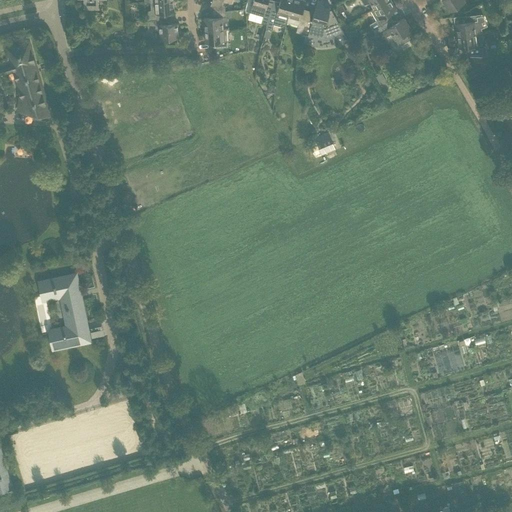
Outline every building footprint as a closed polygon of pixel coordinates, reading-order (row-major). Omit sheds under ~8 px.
[(83,0),(83,8),(98,9),(98,0),(83,0)] [(151,9),(147,11),(147,19),(148,19),(164,18),(164,12),(174,11),(173,0),(163,0),(154,1),(151,1),(150,1),(151,9)] [(208,0),(212,1),(213,11),(225,10),(225,5),(220,3),(220,0),(208,0)] [(253,0),(252,5),(250,11),(263,15),(261,22),(267,24),(273,2),(268,0),(267,0),(253,0)] [(273,2),(267,24),(273,25),(274,22),(279,23),(280,26),(283,24),(285,25),(287,19),(292,0),(279,0),(279,4),(273,2)] [(293,21),(298,22),(297,28),(303,30),(308,12),(303,10),(305,0),(304,0),(292,0),(287,19),(290,19),(291,22),(293,21)] [(361,0),(364,4),(369,2),(373,9),(387,0),(361,0)] [(387,0),(373,9),(371,10),(380,25),(390,19),(387,14),(396,9),(390,0),(387,0)] [(442,0),(449,11),(465,1),(464,0),(442,0)] [(340,12),(345,8),(342,2),(336,6),(340,12)] [(333,35),(333,37),(334,36),(333,35),(338,34),(340,33),(343,31),(331,9),(330,9),(330,7),(316,3),(314,13),(308,12),(303,30),(302,34),(308,35),(311,36),(314,37),(318,37),(317,38),(318,38),(318,37),(322,37),(325,37),(329,36),(333,35)] [(203,18),(204,30),(223,29),(223,28),(222,21),(228,20),(227,10),(225,10),(213,11),(213,17),(203,18)] [(480,14),(475,14),(465,16),(466,22),(455,23),(457,35),(482,32),(481,28),(483,27),(480,20),(482,19),(480,14)] [(393,24),(390,19),(380,25),(373,30),(376,35),(369,40),(366,34),(359,39),(365,49),(372,45),(370,42),(380,36),(382,39),(391,33),(395,40),(396,39),(399,45),(409,39),(406,33),(411,30),(404,17),(393,24)] [(160,38),(179,37),(177,23),(165,24),(164,18),(148,19),(147,19),(148,29),(153,28),(159,29),(160,38)] [(204,30),(205,42),(213,42),(213,44),(216,44),(216,47),(228,46),(226,28),(223,28),(223,29),(204,30)] [(482,32),(457,35),(458,47),(464,47),(466,55),(487,56),(485,45),(481,44),(481,41),(483,38),(482,32)] [(15,70),(17,69),(20,77),(17,78),(22,96),(21,96),(19,109),(37,110),(36,109),(45,107),(47,113),(48,113),(28,42),(8,47),(11,58),(14,57),(16,64),(13,65),(15,70)] [(382,72),(376,75),(383,88),(389,85),(382,72)] [(327,132),(309,140),(315,155),(334,148),(327,132)] [(77,273),(44,280),(48,297),(64,293),(71,325),(54,329),(59,354),(85,349),(83,340),(93,338),(109,335),(105,318),(90,321),(87,322),(82,297),(80,297),(79,290),(81,289),(77,273)] [(0,486),(9,484),(0,456),(0,454),(0,486)]
